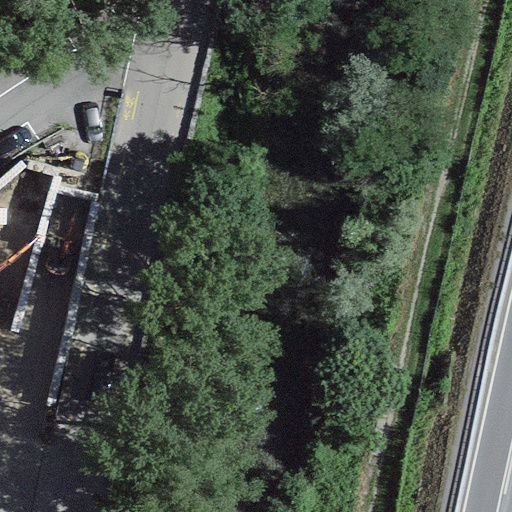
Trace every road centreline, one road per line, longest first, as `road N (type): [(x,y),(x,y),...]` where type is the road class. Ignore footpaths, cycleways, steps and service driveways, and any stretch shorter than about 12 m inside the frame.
road 1 (unclassified): [(189,0),(68,511)]
road 2 (unknown): [(168,83),(40,105),(0,134)]
